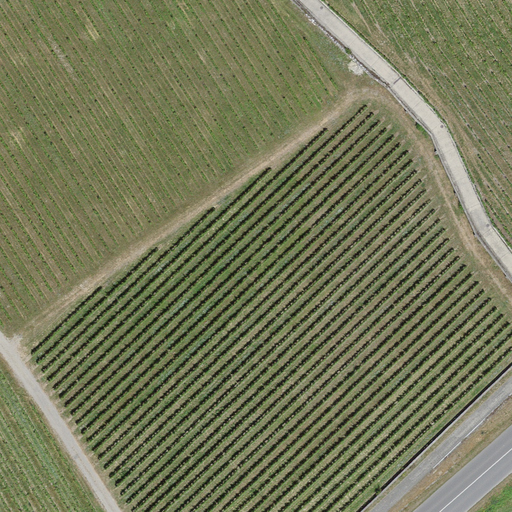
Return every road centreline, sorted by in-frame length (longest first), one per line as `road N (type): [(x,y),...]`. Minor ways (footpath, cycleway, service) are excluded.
road 1 (track): [(511,264),(484,230),(438,129),(308,0)]
road 2 (track): [(112,511),(0,346)]
road 3 (track): [(511,383),(378,511)]
